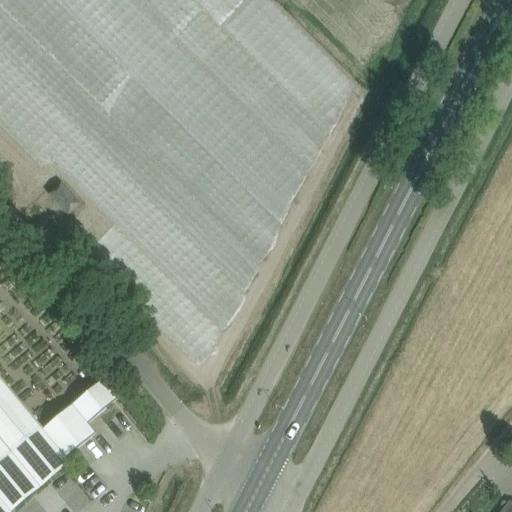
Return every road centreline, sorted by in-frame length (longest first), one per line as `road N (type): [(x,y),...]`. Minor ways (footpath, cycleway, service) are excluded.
road 1 (primary): [(255,494),(509,0)]
road 2 (unclassified): [(225,461),(462,0)]
road 3 (unclassified): [(287,511),(511,75)]
road 4 (unclassified): [(225,461),(0,212)]
